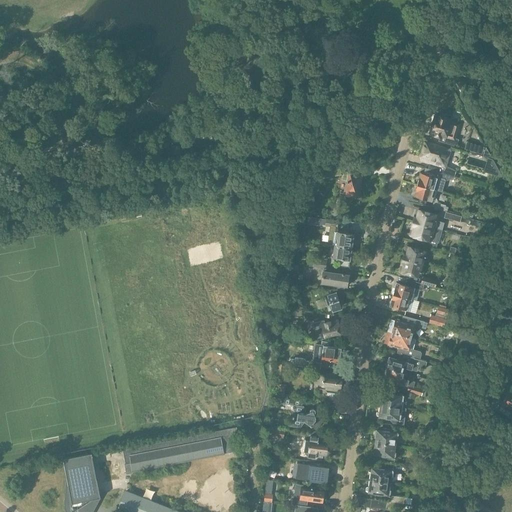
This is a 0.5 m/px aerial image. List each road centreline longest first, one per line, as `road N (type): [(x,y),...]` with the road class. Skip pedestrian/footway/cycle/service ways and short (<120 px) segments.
road 1 (residential): [(342,511),(387,205),(442,0)]
road 2 (track): [(68,152),(103,149),(145,160),(183,135),(212,136),(223,59),(423,76)]
road 3 (residential): [(511,368),(415,511)]
